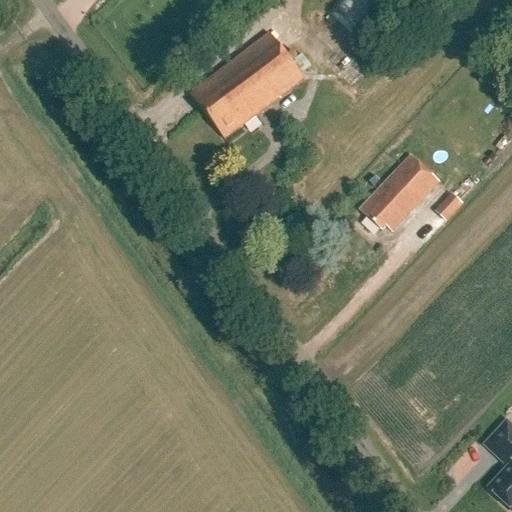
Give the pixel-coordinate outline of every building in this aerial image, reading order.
[(402,0),(343,0),(328,16),(360,46),(402,0)] [(224,142),(302,83),(267,37),(189,96),(224,142)] [(390,234),(437,185),(408,158),(357,213),(379,234),(384,229),(390,234)] [(460,207),(449,196),(433,214),(444,224),(460,207)] [(509,469),(489,491),(511,511),(511,429),(507,424),(485,447),(509,469)]
